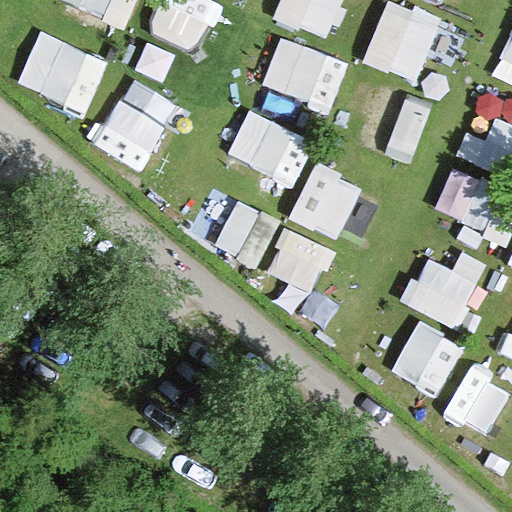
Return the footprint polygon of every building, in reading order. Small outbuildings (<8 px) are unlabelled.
[(61,0),(59,5),(111,26),(121,0),(61,0)] [(160,0),(154,28),(207,39),(215,0),(160,0)] [(281,0),(278,13),(337,26),(342,0),(281,0)] [(418,0),(382,0),(363,50),(419,72),(443,9),(418,0)] [(511,18),(492,68),(511,76),(511,18)] [(86,105),(109,52),(39,21),(16,74),(86,105)] [(282,26),(265,73),(330,97),(347,50),(282,26)] [(378,77),(361,131),(415,148),(432,95),(378,77)] [(95,129),(155,157),(175,111),(115,84),(95,129)] [(511,104),(477,93),(459,148),(511,165),(511,104)] [(245,105),(226,150),(288,176),(307,131),(245,105)] [(296,210),(357,231),(375,176),(314,155),(296,210)] [(511,187),(454,160),(437,195),(504,226),(511,209),(511,187)] [(484,259),(431,239),(408,296),(462,316),(484,259)] [(394,363),(439,387),(467,335),(422,312),(394,363)]
